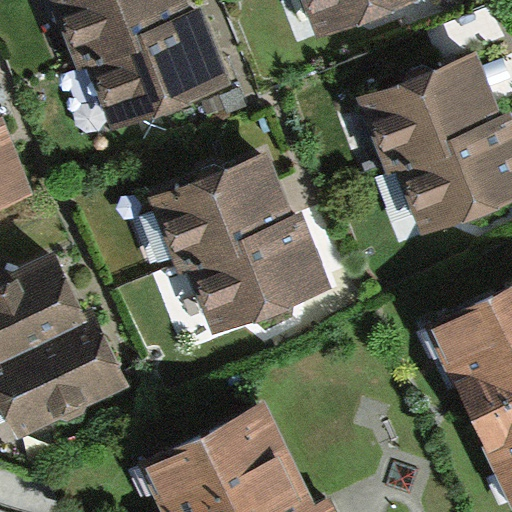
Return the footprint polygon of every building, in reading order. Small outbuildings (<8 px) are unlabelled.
[(55,0),(79,56),(89,52),(140,31),(136,20),(183,0),(55,0)] [(188,83),(231,66),(203,0),(183,0),(136,20),(140,31),(89,52),(115,114),(154,98),(165,102),(182,95),(188,83)] [(389,0),(312,0),(321,20),(360,4),(371,8),(389,1),(389,0)] [(473,38),(355,88),(386,162),(396,158),(447,136),(443,126),(500,102),(473,38)] [(495,189),(511,181),(511,107),(508,98),(500,102),(443,126),(447,136),(396,158),(422,220),(461,204),(472,208),(490,201),(495,189)] [(0,188),(31,175),(2,103),(0,103),(0,188)] [(264,134),(146,183),(177,258),(187,254),(238,232),(234,221),(291,198),(264,134)] [(286,285),(329,268),(299,194),(291,198),(234,221),(238,232),(187,254),(213,316),(251,299),(263,304),(280,296),(286,285)] [(69,241),(0,269),(0,357),(44,339),(39,328),(96,304),(69,241)] [(511,269),(429,310),(511,479),(511,269)] [(91,391),(133,372),(104,301),(96,304),(39,328),(44,339),(0,357),(0,379),(18,422),(57,406),(68,410),(86,403),(91,391)] [(325,511),(266,387),(138,448),(168,510),(164,511),(325,511)]
